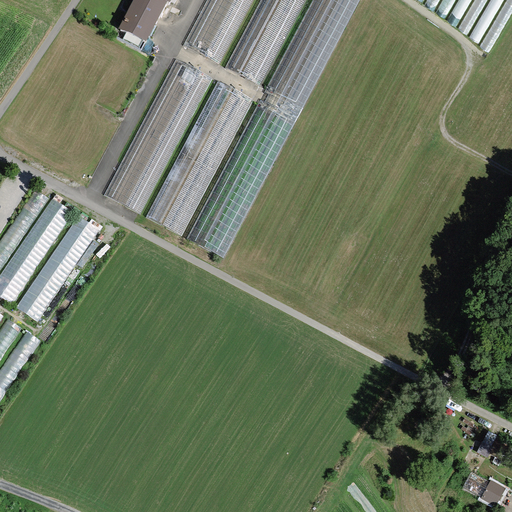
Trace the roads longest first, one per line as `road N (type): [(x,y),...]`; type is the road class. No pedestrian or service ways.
road 1 (track): [(408,0),(468,51),(470,65),(442,114),(446,137),(511,173)]
road 2 (track): [(511,244),(445,393)]
